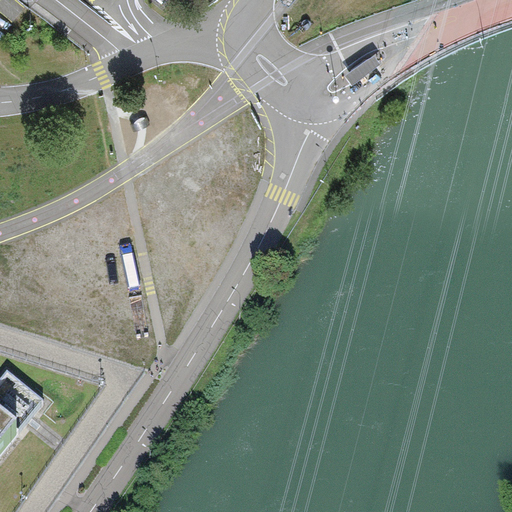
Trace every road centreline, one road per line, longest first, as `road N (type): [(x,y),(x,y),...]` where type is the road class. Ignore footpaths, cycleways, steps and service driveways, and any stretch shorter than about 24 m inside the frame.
road 1 (unclassified): [(307,92),(300,149),(265,236),(89,511)]
road 2 (unclassified): [(241,37),(170,49),(36,98),(0,101)]
road 3 (unclassified): [(307,92),(330,87),(387,51),(511,6)]
